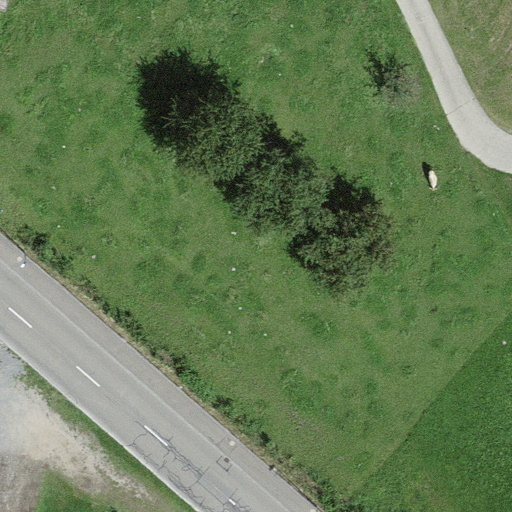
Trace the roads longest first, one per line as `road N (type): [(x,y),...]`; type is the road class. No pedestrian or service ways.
road 1 (residential): [(0,281),(256,511)]
road 2 (track): [(511,157),(462,123),(410,0)]
